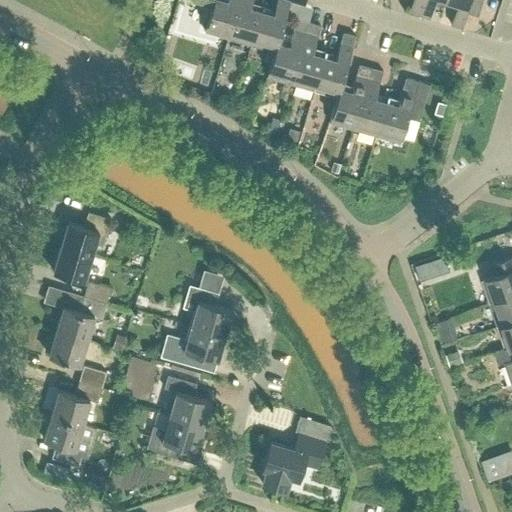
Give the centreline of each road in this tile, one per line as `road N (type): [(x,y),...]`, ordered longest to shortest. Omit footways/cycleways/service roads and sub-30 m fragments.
road 1 (tertiary): [(361,262),(255,162),(79,65)]
road 2 (tertiary): [(465,511),(401,332),(361,262)]
road 3 (residential): [(511,57),(328,0)]
road 4 (residential): [(218,490),(269,318)]
road 5 (residential): [(361,262),(493,153)]
road 6 (residential): [(0,213),(79,65)]
